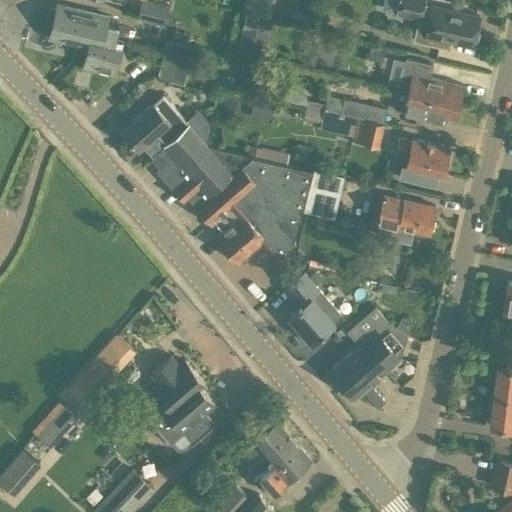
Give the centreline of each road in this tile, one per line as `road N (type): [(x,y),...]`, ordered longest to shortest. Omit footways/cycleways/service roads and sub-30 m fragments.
road 1 (tertiary): [(386,496),(0,58)]
road 2 (residential): [(386,496),(420,446),(511,42)]
